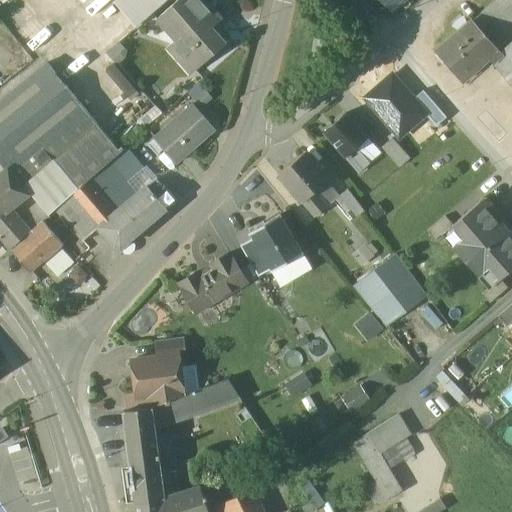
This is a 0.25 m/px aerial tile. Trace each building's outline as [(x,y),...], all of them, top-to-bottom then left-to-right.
[(116,0),(113,3),(134,28),(167,0),(116,0)] [(203,0),(180,0),(155,22),(174,43),(172,45),(195,72),(226,45),(212,29),(222,21),(203,0)] [(380,0),(390,11),(402,0),(380,0)] [(511,0),(502,0),(475,24),(502,55),(493,64),(511,85),(511,0)] [(353,13),(326,37),(348,60),(365,46),(366,28),(353,13)] [(475,24),(471,20),(436,51),(459,77),(484,54),(493,64),(502,55),(475,24)] [(195,72),(172,45),(164,52),(188,79),(195,72)] [(125,102),(135,97),(118,62),(108,66),(125,102)] [(97,124),(46,63),(0,102),(0,163),(6,171),(7,170),(10,174),(27,195),(30,192),(60,168),(54,160),(97,124)] [(94,83),(106,101),(120,92),(108,74),(94,83)] [(193,106),(155,138),(177,164),(211,134),(199,120),(203,117),(193,106)] [(346,114),(323,134),(345,159),(345,158),(359,173),(369,164),(356,149),(367,139),(346,114)] [(97,124),(54,160),(60,168),(78,189),(110,162),(120,152),(97,124)] [(409,159),(392,139),(382,149),(399,168),(409,159)] [(145,168),(126,147),(120,152),(110,162),(127,182),(145,168)] [(454,161),(448,154),(433,166),(439,173),(454,161)] [(304,155),(279,176),(301,202),(302,202),(315,217),(327,206),(314,191),(326,181),(304,155)] [(78,189),(72,195),(99,227),(137,195),(127,182),(110,162),(78,189)] [(60,168),(30,192),(40,203),(49,214),(55,209),(72,195),(78,189),(60,168)] [(6,171),(0,175),(0,236),(10,249),(32,230),(31,229),(20,217),(11,208),(27,195),(10,174),(7,170),(6,171)] [(99,227),(98,227),(106,236),(114,247),(120,247),(177,201),(163,185),(160,188),(154,181),(137,195),(99,227)] [(364,211),(348,189),(335,199),(351,220),(364,211)] [(99,227),(72,195),(55,209),(60,215),(75,233),(82,241),(98,227),(99,227)] [(500,219),(488,204),(482,204),(480,202),(453,225),(450,228),(460,240),(454,245),(480,275),(486,270),(496,282),(500,279),(511,268),(511,232),(507,232),(500,225),(500,219)] [(40,203),(20,217),(31,229),(49,214),(40,203)] [(60,215),(47,226),(62,244),(75,233),(60,215)] [(302,252),(281,216),(280,215),(248,233),(249,235),(250,234),(252,238),(270,269),(271,270),(271,271),(271,272),(303,253),(302,252)] [(445,216),(427,231),(435,240),(450,228),(453,225),(445,216)] [(32,230),(10,249),(30,272),(43,261),(62,244),(47,226),(43,221),(32,230)] [(358,223),(333,243),(340,251),(349,244),(364,232),(358,223)] [(62,244),(43,261),(50,270),(83,242),(82,241),(75,233),(62,244)] [(270,269),(252,238),(240,245),(258,276),(270,269)] [(357,254),(349,244),(340,251),(348,262),(357,254)] [(228,254),(210,265),(212,269),(199,277),(197,273),(178,284),(193,309),(205,301),(208,306),(246,283),(228,254)] [(353,285),(383,326),(426,295),(396,254),(353,285)] [(496,282),(482,294),(490,303),(508,288),(500,279),(496,282)] [(511,304),(498,317),(508,328),(511,324),(511,304)] [(183,341),(158,344),(159,357),(159,358),(179,356),(179,358),(185,357),(183,341)] [(159,357),(132,360),(136,395),(128,396),(130,410),(148,408),(152,406),(184,395),(179,358),(179,356),(159,358),(159,357)] [(285,382),(293,397),(312,387),(304,372),(285,382)] [(228,379),(195,391),(203,413),(241,399),(228,379)] [(341,397),(352,413),(371,400),(360,384),(341,397)] [(184,395),(152,406),(156,430),(203,413),(195,391),(184,395)] [(302,401),(309,414),(317,410),(310,397),(302,401)] [(429,419),(436,428),(461,407),(454,398),(429,419)] [(130,410),(123,411),(131,469),(126,470),(128,487),(133,487),(135,503),(165,499),(165,497),(157,441),(157,437),(156,430),(152,406),(148,408),(130,410)] [(399,413),(353,441),(365,461),(380,453),(411,434),(399,413)] [(0,430),(0,442),(8,437),(2,429),(0,430)] [(172,434),(157,437),(157,441),(165,497),(180,492),(172,434)] [(380,453),(365,461),(388,499),(403,491),(380,453)] [(237,474),(200,486),(209,511),(225,511),(222,504),(244,494),(237,474)] [(180,492),(165,497),(165,499),(166,511),(209,511),(200,486),(180,492)] [(244,494),(222,504),(225,511),(261,511),(252,491),(244,494)] [(135,503),(134,503),(135,511),(166,511),(165,499),(135,503)]
